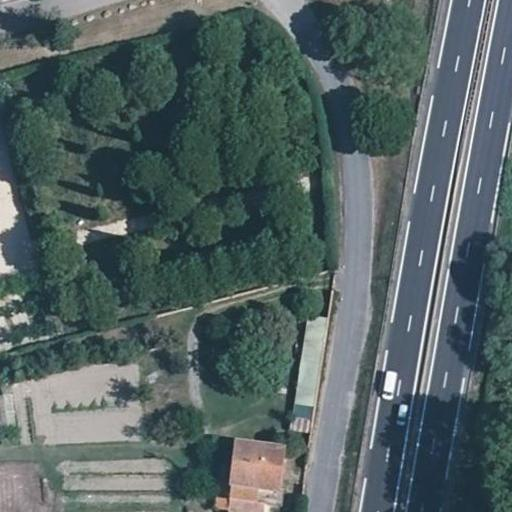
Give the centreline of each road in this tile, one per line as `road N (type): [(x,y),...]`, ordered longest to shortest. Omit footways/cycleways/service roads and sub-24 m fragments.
road 1 (unclassified): [(287,0),(336,75),(360,183),(355,312),(318,511)]
road 2 (primary): [(469,0),(380,511)]
road 3 (primary): [(422,511),(511,6)]
